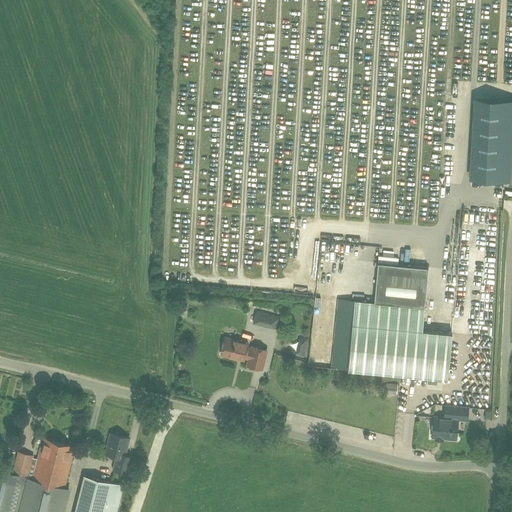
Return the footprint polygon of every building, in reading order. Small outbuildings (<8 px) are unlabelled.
[(511,181),(511,165),(511,100),(478,98),(474,179),(511,181)] [(452,188),(453,182),(459,183),(461,155),(455,154),(454,170),(447,169),(446,187),(452,188)] [(354,300),(347,369),(447,379),(452,333),(422,331),(424,307),(413,306),(417,266),(377,263),(376,274),(374,302),(354,300)] [(276,330),(279,318),(256,312),(253,324),(276,330)] [(300,339),(299,339),(295,354),(296,354),(296,356),(304,358),(308,339),(300,337),(300,339)] [(262,369),(267,350),(252,347),(252,349),(247,348),(248,343),(226,338),(222,354),(244,360),(245,357),(249,359),(248,365),(262,369)] [(190,374),(181,378),(185,387),(194,383),(190,374)] [(397,394),(398,384),(384,383),(383,393),(397,394)] [(457,440),(459,419),(468,420),(469,408),(446,406),(445,418),(435,417),(433,437),(457,440)] [(128,473),(131,460),(133,455),(125,454),(129,438),(111,433),(106,454),(117,457),(113,470),(128,473)] [(0,511),(61,511),(66,495),(57,493),(58,487),(64,488),(72,456),(71,455),(73,445),(44,438),(41,448),(40,447),(36,464),(31,462),(32,456),(18,452),(12,475),(32,480),(31,486),(0,477),(0,511)] [(75,511),(116,511),(124,486),(85,476),(75,511)]
